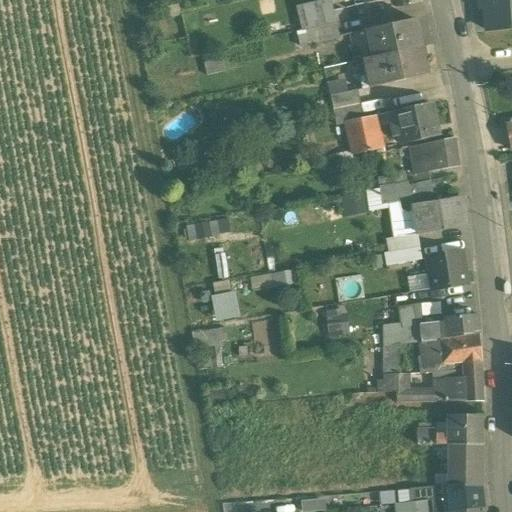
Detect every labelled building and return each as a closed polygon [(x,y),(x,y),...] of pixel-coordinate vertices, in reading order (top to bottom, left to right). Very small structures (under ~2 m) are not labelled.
[(330,0),(324,0),(307,4),(310,17),(333,11),(330,0)] [(511,0),(484,0),(487,31),(511,29),(511,0)] [(333,11),(310,17),(313,29),(336,24),(333,11)] [(409,21),(362,32),(368,59),(419,48),(416,36),(413,37),(409,21)] [(336,24),(313,29),(316,39),(343,32),(341,23),(336,24)] [(368,59),(364,60),(370,87),(425,74),(419,48),(368,59)] [(364,60),(355,62),(361,89),(370,87),(364,60)] [(357,91),(330,96),(332,110),(359,104),(360,104),(357,91)] [(359,104),(332,110),(336,126),(345,124),(344,123),(362,119),(359,104)] [(432,106),(396,114),(398,123),(401,135),(403,143),(438,135),(432,106)] [(362,119),(344,123),(345,124),(351,155),(383,148),(376,117),(362,119)] [(398,123),(391,124),(393,137),(401,135),(398,123)] [(454,140),(409,148),(414,173),(459,165),(454,140)] [(430,181),(407,185),(407,183),(379,188),(382,205),(398,202),(400,209),(405,210),(405,212),(413,210),(412,206),(437,202),(436,193),(432,194),(430,181)] [(339,197),(343,216),(366,211),(362,193),(339,197)] [(437,202),(412,206),(413,210),(416,232),(417,233),(466,224),(461,198),(437,202)] [(215,222),(184,224),(185,238),(216,236),(215,222)] [(416,232),(385,238),(387,252),(419,246),(417,233),(416,232)] [(419,248),(384,254),(386,267),(421,261),(419,248)] [(460,253),(427,258),(433,290),(466,285),(460,253)] [(336,279),(339,298),(362,296),(360,276),(336,279)] [(209,283),(213,319),(234,316),(230,280),(209,283)] [(420,303),(403,307),(405,323),(400,323),(403,344),(420,342),(421,342),(419,324),(422,324),(420,303)] [(476,314),(444,317),(445,322),(422,324),(419,324),(421,342),(438,340),(478,335),(476,314)] [(327,337),(348,333),(345,320),(324,325),(327,337)] [(400,323),(383,326),(383,347),(403,344),(400,323)] [(223,328),(201,331),(202,345),(224,343),(223,328)] [(478,335),(438,340),(440,364),(462,362),(463,370),(481,369),(478,335)] [(421,342),(420,342),(422,360),(422,365),(440,364),(438,340),(421,342)] [(481,369),(463,370),(464,377),(444,379),(445,390),(445,403),(446,403),(482,403),(481,369)] [(445,390),(434,392),(433,403),(445,403),(445,390)] [(481,416),(448,417),(447,426),(447,435),(436,435),(435,435),(435,431),(428,431),(416,431),(416,446),(433,446),(447,446),(481,445),(481,416)] [(447,426),(428,426),(428,431),(435,431),(436,435),(447,435),(447,426)] [(481,445),(447,446),(447,486),(480,486),(481,445)] [(482,511),(483,511),(480,486),(447,486),(448,511),(482,511)] [(430,489),(410,491),(412,502),(431,500),(430,489)] [(322,497),(298,501),(299,511),(323,508),(322,497)] [(427,511),(427,501),(415,502),(415,511),(427,511)] [(379,505),(380,511),(392,511),(391,503),(379,505)]
